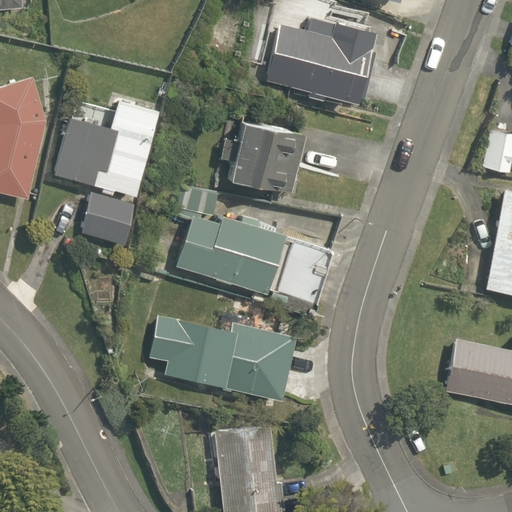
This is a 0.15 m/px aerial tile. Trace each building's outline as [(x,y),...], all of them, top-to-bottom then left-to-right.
[(0,0),(0,9),(23,8),(22,0),(0,0)] [(306,26),(275,20),(263,81),(357,100),(371,27),(308,15),(306,26)] [(0,83),(0,191),(28,198),(47,119),(33,73),(0,83)] [(114,188),(136,194),(159,108),(120,98),(116,110),(79,100),(74,116),(71,115),(54,173),(103,186),(102,190),(113,193),(114,188)] [(235,137),(223,135),(219,160),(230,162),(227,186),(289,196),(300,124),(238,114),(235,137)] [(511,124),(489,122),(483,170),(508,173),(510,162),(511,161),(511,124)] [(479,288),(511,294),(511,187),(500,185),(479,288)] [(135,201),(92,190),(81,232),(125,243),(135,201)] [(215,218),(189,210),(171,266),(260,294),(280,229),(217,209),(215,218)] [(161,363),(159,376),(221,386),(220,396),(280,406),(292,331),(154,309),(146,361),(161,363)] [(511,331),(505,330),(503,342),(449,334),(440,392),(511,402),(511,331)] [(276,511),(272,421),(213,425),(218,511),(276,511)]
